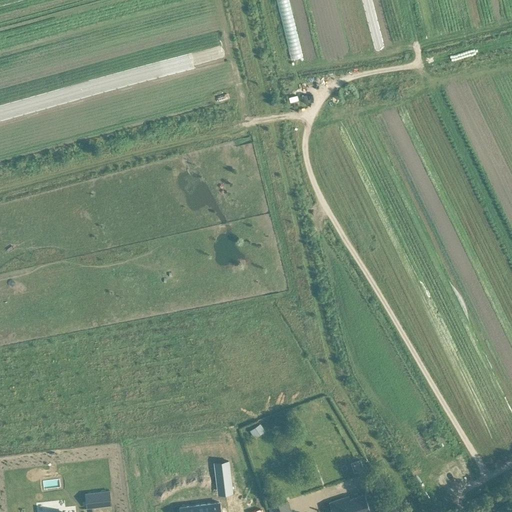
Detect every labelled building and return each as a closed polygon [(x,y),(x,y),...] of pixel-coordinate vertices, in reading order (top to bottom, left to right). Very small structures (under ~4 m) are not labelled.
[(373,254),(376,258),(373,260),(379,266),(384,261),(381,258),(382,257),(377,251),(373,254)] [(253,433),(259,441),(270,433),(264,425),(253,433)] [(232,489),(228,461),(221,462),(221,459),(215,459),(216,462),(214,462),(218,490),(232,489)] [(109,491),(85,494),(87,508),(111,505),(109,491)] [(365,511),(371,510),(365,493),(350,498),(349,495),(329,502),(331,511),(365,511)] [(291,511),(287,499),(271,505),(269,506),(271,511),(291,511)] [(220,511),(219,502),(186,506),(186,511),(220,511)]
